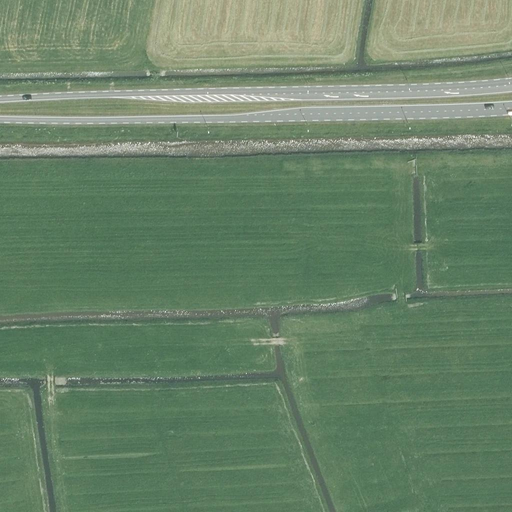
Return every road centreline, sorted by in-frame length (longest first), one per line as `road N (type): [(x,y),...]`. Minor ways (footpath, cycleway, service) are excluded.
road 1 (trunk): [(511,84),(0,99)]
road 2 (trunk): [(0,119),(511,108)]
